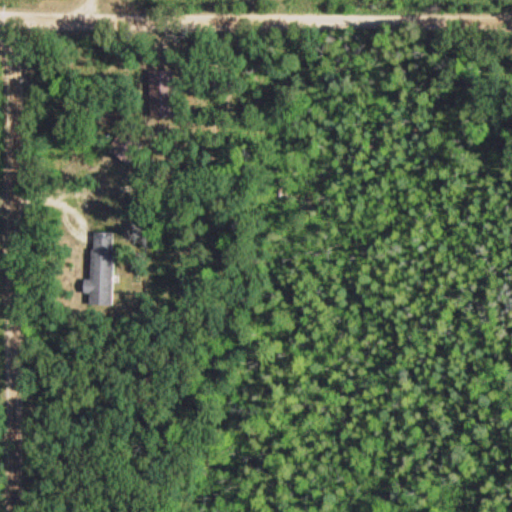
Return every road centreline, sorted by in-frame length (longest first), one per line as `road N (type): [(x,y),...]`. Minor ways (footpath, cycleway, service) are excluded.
road 1 (residential): [(511,17),(0,15)]
road 2 (residential): [(21,511),(9,16)]
